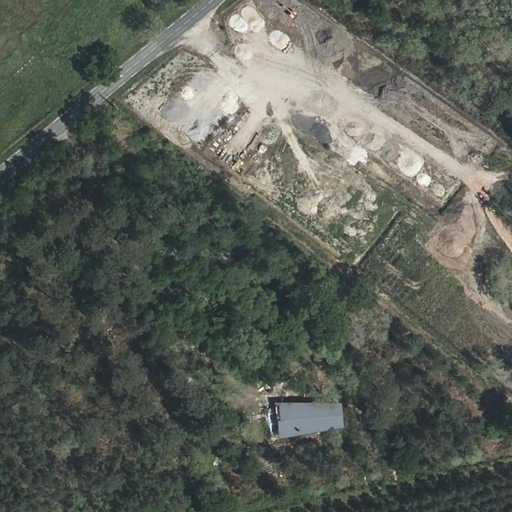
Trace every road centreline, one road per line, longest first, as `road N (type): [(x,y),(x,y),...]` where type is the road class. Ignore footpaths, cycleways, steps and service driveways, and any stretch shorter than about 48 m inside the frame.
road 1 (tertiary): [(0,176),(214,0)]
road 2 (track): [(511,466),(320,511)]
